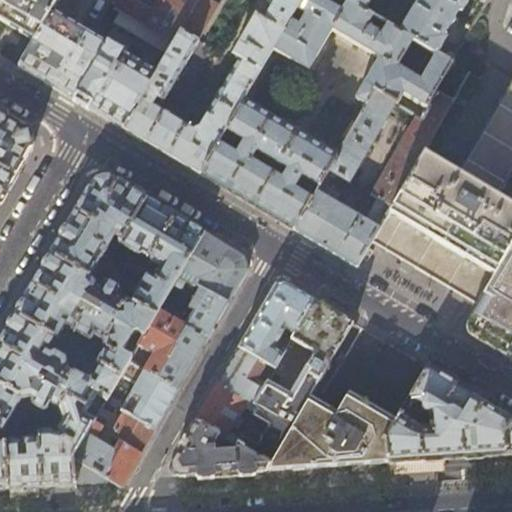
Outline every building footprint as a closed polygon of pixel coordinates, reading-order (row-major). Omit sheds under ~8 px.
[(6,0),(0,12),(0,11),(0,20),(15,29),(34,41),(58,0),(6,0)] [(58,0),(34,41),(19,68),(41,80),(93,111),(122,128),(155,73),(80,29),(97,0),(98,0),(121,13),(116,23),(167,53),(199,0),(58,0)] [(240,63),(198,136),(153,109),(158,101),(164,104),(165,103),(200,44),(197,41),(221,0),(199,0),(167,53),(155,73),(122,128),(146,142),(179,163),(201,176),(217,145),(224,133),(242,102),(272,51),(301,0),(276,0),(265,21),(259,18),(253,20),(235,51),(234,54),(235,58),(240,63)] [(346,3),(341,11),(321,0),(301,0),(272,51),(308,72),(332,32),(338,35),(380,61),(356,100),(365,106),(373,94),(393,105),(394,106),(401,94),(423,106),(432,92),(448,64),(442,59),(433,55),(419,79),(418,81),(415,80),(395,67),(411,41),(399,34),(385,25),(379,35),(370,30),(375,20),(363,12),(346,3)] [(370,0),(341,0),(346,3),(363,12),(370,0)] [(464,0),(418,0),(416,3),(399,34),(411,41),(432,54),(443,37),(439,35),(444,26),(449,21),(450,16),(453,10),(455,8),(458,10),(464,0)] [(448,64),(453,55),(446,51),(442,59),(448,64)] [(511,76),(455,176),(419,155),(370,242),(399,259),(443,285),(476,305),(511,242),(511,208),(494,198),(511,166),(511,76)] [(332,206),(337,196),(324,188),(326,184),(322,181),(293,231),(325,250),(356,268),(370,242),(419,155),(421,150),(413,145),(420,135),(426,138),(428,138),(448,101),(432,92),(423,106),(416,119),(414,119),(371,196),(373,198),(371,201),(375,204),(363,225),(332,206)] [(393,105),(373,94),(365,106),(336,157),(327,173),(347,185),(348,184),(393,105)] [(247,203),(293,231),(322,181),(327,173),(336,157),(249,106),(248,102),(242,102),(224,133),(244,144),(244,147),(237,157),(217,145),(201,176),(247,203)] [(26,130),(0,114),(0,202),(11,183),(31,149),(26,130)] [(128,190),(111,180),(92,186),(71,222),(51,256),(88,278),(92,277),(116,235),(120,238),(119,240),(122,241),(145,201),(128,190)] [(155,272),(152,278),(147,276),(132,301),(131,303),(154,316),(202,234),(178,220),(145,201),(122,241),(121,245),(139,256),(143,254),(150,258),(155,258),(160,265),(168,267),(167,273),(155,272)] [(245,270),(241,258),(228,250),(202,234),(166,297),(175,303),(181,302),(187,291),(186,287),(182,285),(185,280),(198,287),(198,290),(189,306),(193,310),(185,327),(206,340),(219,316),(245,270)] [(511,242),(476,305),(477,305),(468,320),(469,321),(468,324),(467,325),(467,327),(467,329),(468,332),(469,334),(470,336),(481,343),(505,357),(511,345),(511,242)] [(132,301),(124,299),(118,296),(121,290),(119,286),(109,281),(104,283),(101,286),(95,283),(92,277),(88,278),(51,256),(33,286),(16,316),(55,340),(57,341),(64,328),(66,327),(72,330),(74,334),(89,343),(93,338),(99,340),(103,343),(104,353),(97,365),(98,365),(119,379),(121,375),(125,368),(129,359),(120,352),(131,334),(135,333),(143,337),(154,316),(131,303),(132,301)] [(299,291),(284,283),(274,285),(256,317),(238,348),(273,369),(287,346),(313,300),(299,291)] [(312,353),(287,396),(265,383),(263,387),(253,406),(290,429),(308,397),(352,323),(328,309),(313,300),(287,346),(293,349),(296,343),(312,353)] [(191,365),(206,340),(185,327),(157,311),(143,337),(138,346),(152,355),(145,370),(177,390),(191,365)] [(65,360),(56,355),(51,355),(47,352),(55,340),(16,316),(0,342),(0,386),(17,397),(19,401),(30,399),(33,402),(33,407),(43,412),(45,412),(48,406),(58,411),(65,400),(86,412),(95,397),(105,402),(115,386),(119,379),(98,365),(91,380),(78,380),(66,372),(67,369),(65,360)] [(270,374),(273,369),(238,348),(227,367),(216,385),(253,406),(263,387),(255,381),(261,371),(263,369),(270,374)] [(128,378),(132,372),(125,368),(121,375),(128,378)] [(389,463),(425,461),(456,459),(511,454),(511,419),(466,392),(426,368),(395,422),(387,437),(387,463),(389,463)] [(162,416),(177,390),(145,370),(121,410),(124,412),(154,430),(162,416)] [(120,389),(124,381),(119,379),(115,386),(120,389)] [(268,468),(290,429),(253,406),(216,385),(205,404),(194,423),(223,441),(230,445),(268,468)] [(19,401),(17,397),(0,386),(0,489),(6,489),(3,442),(0,442),(0,430),(2,431),(19,401)] [(387,437),(395,422),(347,393),(336,413),(308,397),(290,429),(268,468),(266,472),(326,467),(387,463),(387,437)] [(56,433),(55,442),(41,439),(36,442),(30,440),(22,440),(20,443),(12,441),(3,442),(6,489),(36,487),(74,484),(73,461),(93,427),(93,423),(84,417),(86,412),(65,400),(58,411),(61,425),(56,433)] [(137,460),(154,430),(124,412),(110,436),(110,438),(118,442),(113,450),(96,441),(95,439),(100,431),(93,427),(73,461),(110,482),(121,487),(137,460)] [(230,445),(229,452),(212,453),(210,448),(213,443),(219,446),(223,441),(194,423),(185,440),(171,464),(175,473),(178,477),(181,477),(212,475),(232,474),(266,472),(268,468),(230,445)] [(88,483),(110,482),(73,461),(74,484),(88,483)] [(425,469),(425,461),(389,463),(389,471),(425,469)]
